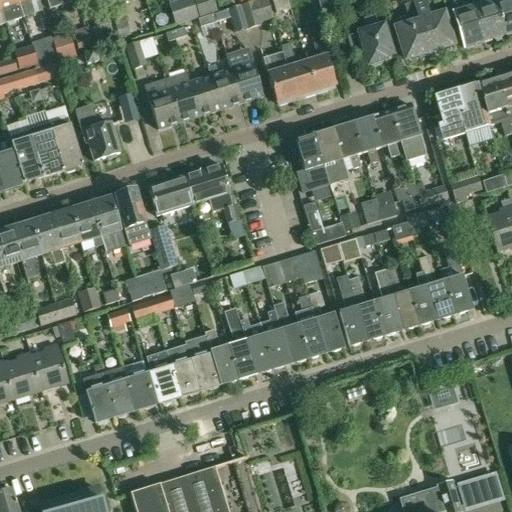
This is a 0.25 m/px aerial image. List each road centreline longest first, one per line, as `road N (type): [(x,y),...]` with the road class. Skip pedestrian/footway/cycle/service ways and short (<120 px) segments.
road 1 (residential): [(0,478),(511,318)]
road 2 (residential): [(0,215),(511,56)]
